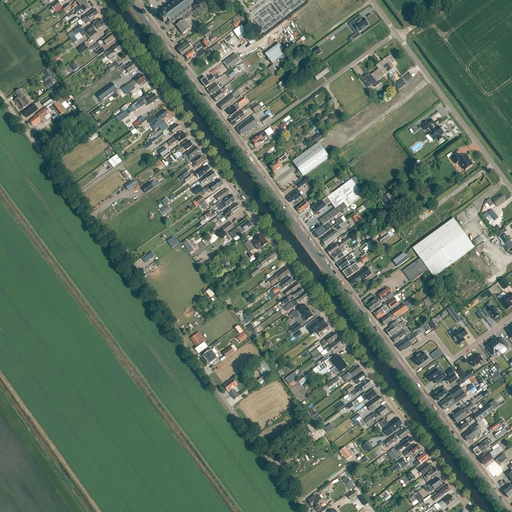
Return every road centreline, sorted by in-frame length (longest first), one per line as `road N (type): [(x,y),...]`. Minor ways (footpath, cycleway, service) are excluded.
road 1 (unclassified): [(471,511),(94,0)]
road 2 (unclassified): [(0,94),(308,511)]
road 3 (secondary): [(395,362),(235,149)]
road 4 (unclassified): [(235,149),(397,34)]
road 5 (unclassified): [(511,189),(397,34)]
road 6 (secondary): [(503,511),(395,362)]
road 7 (secondary): [(235,149),(144,20)]
road 8 (residential): [(511,317),(452,359),(433,334),(395,362)]
